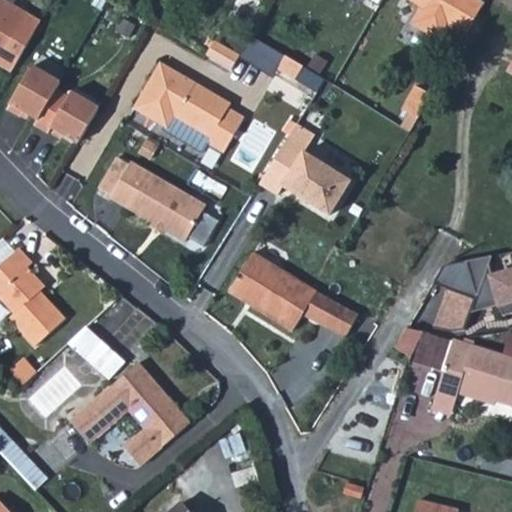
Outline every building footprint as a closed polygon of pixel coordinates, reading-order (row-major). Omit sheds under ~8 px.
[(0,0),(0,57),(0,58),(8,43),(30,6),(18,0),(0,0)] [(365,0),(381,10),(388,0),(365,0)] [(473,15),(483,0),(423,0),(452,17),(450,21),(465,30),(473,15)] [(212,59),(237,70),(243,54),(218,44),(212,59)] [(210,135),(228,145),(247,111),(231,101),(234,97),(164,56),(138,101),(154,110),(170,119),(177,108),(214,129),(210,135)] [(35,59),(11,101),(24,109),(27,104),(41,112),(38,117),(52,126),(55,120),(82,136),(84,131),(102,100),(75,84),(72,90),(59,83),(64,75),(35,59)] [(292,127),(263,175),(273,181),(282,187),(287,178),(333,207),(354,173),(308,144),(312,138),(292,127)] [(134,155),(113,191),(151,213),(188,235),(209,198),(134,155)] [(200,229),(213,239),(226,221),(213,211),(200,229)] [(463,313),(480,250),(464,254),(457,257),(449,257),(444,259),(437,263),(430,268),(420,281),(414,291),(409,303),(393,345),(410,356),(427,301),(463,313)] [(13,255),(0,266),(0,311),(8,320),(3,325),(28,354),(59,326),(29,292),(34,288),(28,281),(22,274),(27,270),(13,255)] [(252,308),(295,333),(303,319),(316,294),(251,256),(232,289),(255,304),(252,308)] [(229,294),(252,308),(255,304),(232,289),(229,294)] [(350,333),(358,309),(337,302),(316,294),(303,319),(350,333)] [(70,350),(109,383),(124,366),(84,332),(70,350)] [(511,355),(466,341),(456,339),(440,391),(449,394),(459,397),(461,387),(511,401),(511,355)] [(18,371),(28,385),(40,376),(30,362),(18,371)] [(169,408),(174,404),(139,365),(112,389),(72,424),(92,447),(130,413),(147,432),(126,451),(142,469),(173,442),(188,428),(169,408)] [(192,425),(174,404),(169,408),(188,428),(192,425)] [(0,454),(11,466),(36,492),(47,482),(0,431),(0,454)] [(342,495),(340,503),(358,507),(359,504),(360,499),(342,495)] [(0,511),(9,511),(0,501),(0,511)] [(458,511),(417,502),(414,511),(458,511)]
